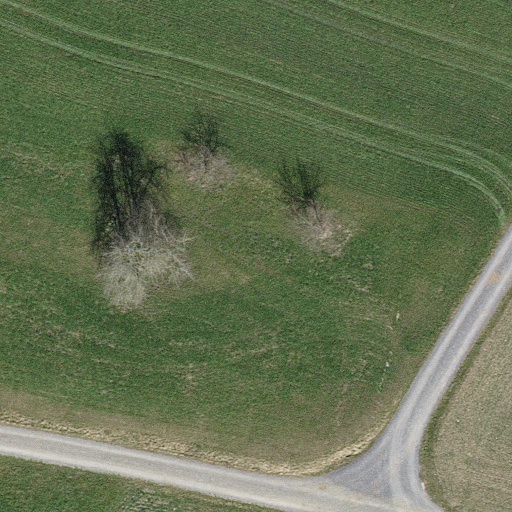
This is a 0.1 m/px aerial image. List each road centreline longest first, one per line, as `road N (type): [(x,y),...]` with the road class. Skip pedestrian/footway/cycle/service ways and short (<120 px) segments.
road 1 (track): [(360,511),(0,445)]
road 2 (track): [(511,274),(360,511)]
